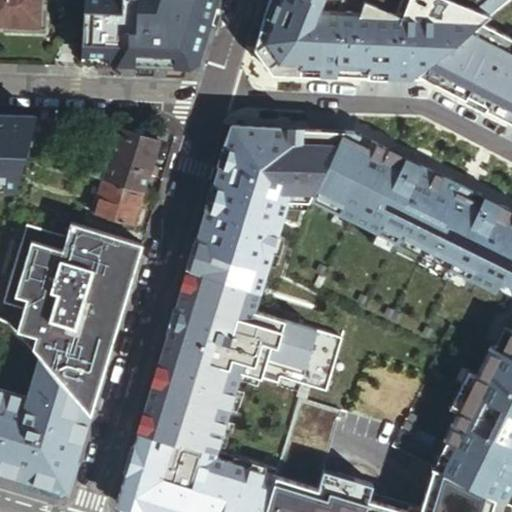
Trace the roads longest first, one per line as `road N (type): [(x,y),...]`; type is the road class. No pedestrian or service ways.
road 1 (residential): [(87,511),(209,100)]
road 2 (residential): [(511,152),(426,108),(209,100)]
road 3 (residential): [(209,100),(0,89)]
